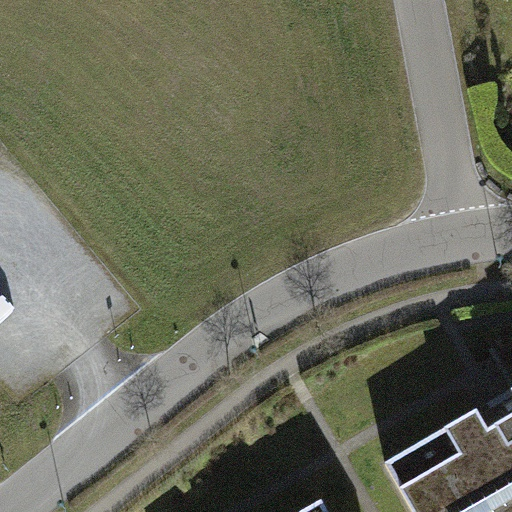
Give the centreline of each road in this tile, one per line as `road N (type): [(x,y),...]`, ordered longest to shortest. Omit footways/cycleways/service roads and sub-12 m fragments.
road 1 (residential): [(464,236),(301,290),(222,339),(11,511)]
road 2 (residential): [(464,236),(422,0)]
